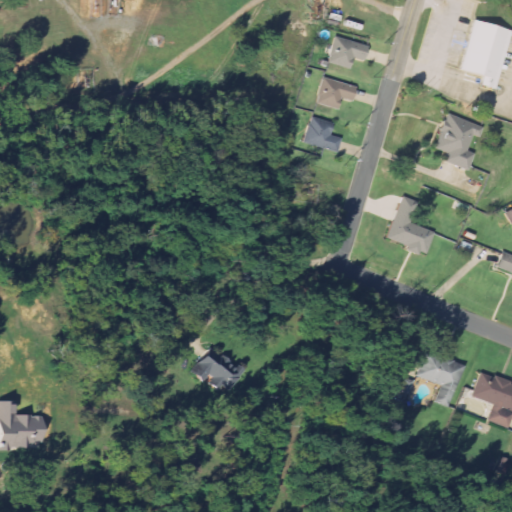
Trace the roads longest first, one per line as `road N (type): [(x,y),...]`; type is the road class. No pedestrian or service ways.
road 1 (residential): [(338,266),(414,0)]
road 2 (residential): [(338,266),(511,338)]
